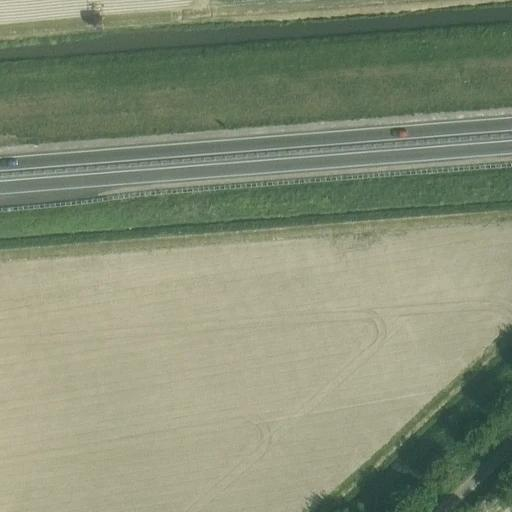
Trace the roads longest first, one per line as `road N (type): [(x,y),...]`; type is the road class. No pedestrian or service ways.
road 1 (trunk): [(0,189),(511,147)]
road 2 (trunk): [(511,128),(0,169)]
